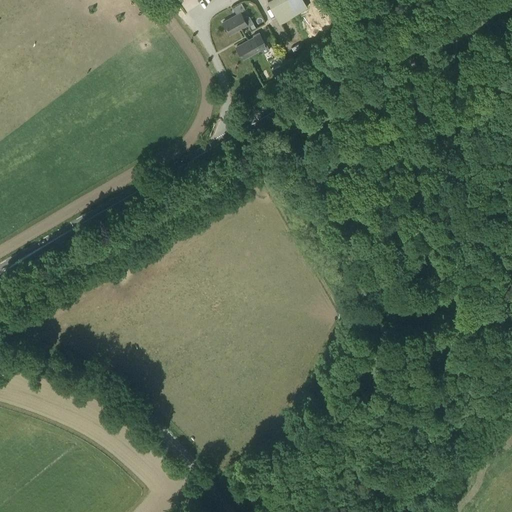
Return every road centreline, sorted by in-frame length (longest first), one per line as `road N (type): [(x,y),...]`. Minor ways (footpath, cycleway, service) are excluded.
road 1 (secondary): [(227,511),(138,412),(83,380),(0,351)]
road 2 (secondary): [(230,137),(470,0)]
road 3 (secondary): [(0,272),(230,137)]
road 4 (unclassified): [(173,0),(220,69),(230,137)]
road 5 (track): [(511,407),(450,468),(420,511)]
